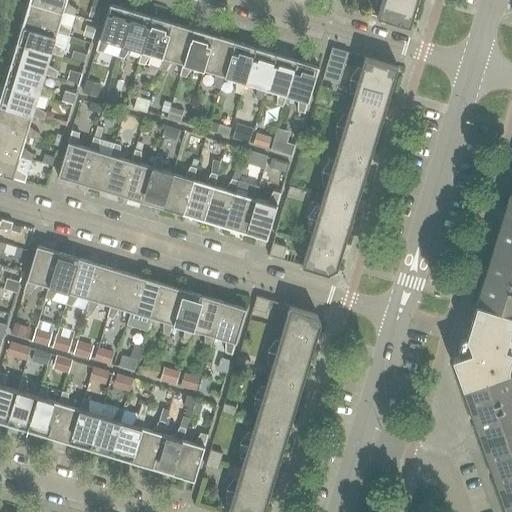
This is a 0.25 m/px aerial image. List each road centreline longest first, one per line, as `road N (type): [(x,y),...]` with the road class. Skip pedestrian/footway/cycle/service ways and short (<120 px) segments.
road 1 (residential): [(396,316),(0,198)]
road 2 (tertiary): [(396,316),(473,67)]
road 3 (residential): [(473,67),(248,0)]
road 4 (residential): [(134,511),(0,471)]
road 5 (residential): [(459,511),(449,484),(431,468),(356,440)]
road 6 (tertiary): [(356,440),(396,316)]
